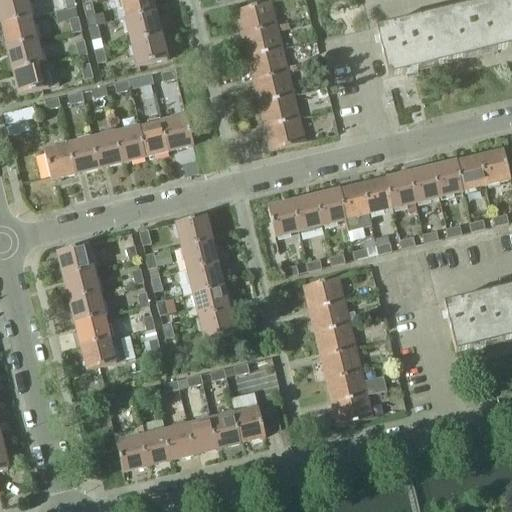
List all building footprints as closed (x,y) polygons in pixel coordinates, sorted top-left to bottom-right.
[(4,0),(0,1),(0,19),(2,26),(31,19),(26,0),(4,0)] [(63,0),(67,11),(75,9),(73,0),(63,0)] [(155,13),(151,0),(120,0),(125,21),(155,13)] [(511,0),(500,0),(392,27),(376,31),(388,79),(511,48),(511,0)] [(97,27),(92,3),(83,5),(88,29),(97,27)] [(243,36),(277,28),(271,4),(237,13),(243,36)] [(161,37),(155,13),(125,21),(131,44),(161,37)] [(7,50),(37,42),(31,19),(2,26),(7,50)] [(72,34),(81,32),(78,19),(69,21),(72,34)] [(88,29),(92,42),(94,52),(103,50),(97,27),(88,29)] [(243,36),(249,59),(283,51),(277,28),(243,36)] [(161,37),(131,44),(137,68),(167,61),(161,37)] [(7,50),(13,73),(42,66),(37,42),(7,50)] [(78,59),(87,57),(84,43),(75,45),(78,59)] [(106,64),(103,50),(94,52),(97,66),(106,64)] [(283,51),(249,59),(254,83),(288,74),(289,74),(283,51)] [(42,66),(13,73),(19,98),(59,88),(53,64),(43,66),(42,66)] [(84,81),(92,79),(89,65),(81,67),(84,81)] [(176,80),(174,71),(161,75),(164,83),(176,80)] [(260,106),(294,98),(288,74),(254,83),(260,106)] [(152,77),(129,83),(131,91),(154,85),(152,77)] [(131,91),(129,83),(114,86),(116,94),(131,91)] [(106,88),(82,94),(84,102),(93,100),(108,96),(106,88)] [(326,90),(316,93),(319,101),(328,99),(326,90)] [(84,102),(82,94),(69,97),(71,106),(84,102)] [(260,106),(266,130),(300,121),(294,98),(260,106)] [(60,108),(58,99),(45,103),(47,111),(60,108)] [(35,120),(32,109),(4,116),(6,127),(35,120)] [(162,124),(169,154),(194,148),(186,118),(162,124)] [(300,121),(266,130),(272,154),(306,145),(300,121)] [(138,130),(146,160),(169,154),(162,124),(138,130)] [(115,136),(122,166),(146,160),(138,130),(115,136)] [(91,142),(98,171),(122,166),(115,136),(91,142)] [(75,177),(98,171),(91,142),(67,147),(75,177)] [(75,177),(67,147),(43,153),(51,183),(75,177)] [(480,159),(487,187),(511,182),(504,153),(480,159)] [(480,159),(457,164),(464,193),(487,187),(480,159)] [(433,170),(440,199),(464,193),(457,164),(433,170)] [(433,170),(410,176),(417,205),(440,199),(433,170)] [(386,182),(393,211),(417,205),(410,176),(386,182)] [(386,182),(363,188),(370,216),(393,211),(386,182)] [(363,188),(339,193),(346,222),(349,234),(373,228),(370,216),(363,188)] [(339,193),(316,199),(323,228),(346,222),(339,193)] [(316,199),(292,205),(299,234),(323,228),(316,199)] [(276,239),(299,234),(292,205),(269,211),(276,239)] [(182,249),(211,242),(205,218),(177,225),(182,249)] [(493,221),(495,229),(509,225),(507,218),(493,221)] [(444,225),(448,240),(462,237),(459,228),(458,228),(457,223),(449,225),(449,224),(444,225)] [(470,227),(472,234),(486,231),(484,223),(470,227)] [(148,232),(139,234),(142,247),(151,245),(148,232)] [(409,232),(399,235),(398,235),(400,243),(399,243),(401,252),(415,249),(413,239),(410,240),(409,232)] [(424,238),(426,246),(439,242),(437,235),(424,238)] [(182,249),(188,273),(217,266),(211,242),(182,249)] [(352,250),(355,263),(379,257),(377,249),(376,244),(352,250)] [(390,246),(377,249),(379,257),(392,254),(390,246)] [(63,278),(92,271),(87,247),(57,254),(63,278)] [(129,264),(138,261),(134,248),(126,250),(129,264)] [(145,257),(148,271),(157,268),(153,255),(145,257)] [(330,261),(332,269),(346,265),(344,257),(330,261)] [(307,266),(309,274),(322,271),(321,263),(307,266)] [(184,299),(194,296),(223,289),(217,266),(188,273),(178,275),(184,299)] [(284,272),(286,280),(299,277),(297,269),(284,272)] [(63,278),(69,301),(98,294),(92,271),(63,278)] [(135,287),(144,284),(140,271),(131,273),(135,287)] [(150,280),(153,293),(162,291),(159,278),(150,280)] [(310,311),(344,302),(339,279),(304,287),(310,311)] [(511,288),(461,302),(444,306),(456,354),(511,340),(511,288)] [(194,296),(200,320),(228,313),(223,289),(194,296)] [(75,325),(104,318),(98,294),(69,301),(75,325)] [(140,310),(149,308),(146,294),(137,296),(140,310)] [(156,304),(159,317),(168,315),(165,302),(156,304)] [(310,311),(315,334),(350,326),(344,302),(310,311)] [(234,337),(228,313),(200,320),(206,343),(234,337)] [(75,325),(81,349),(110,342),(104,318),(75,325)] [(146,333),(155,331),(152,318),(143,320),(146,333)] [(162,327),(165,341),(173,338),(170,325),(162,327)] [(350,326),(315,334),(321,358),(356,349),(350,326)] [(81,349),(83,357),(87,373),(116,366),(126,364),(120,339),(110,342),(81,349)] [(157,341),(148,343),(152,357),(161,355),(157,341)] [(321,358),(327,381),(361,373),(356,349),(321,358)] [(380,361),(382,368),(396,364),(394,357),(380,361)] [(248,365),(234,369),(236,378),(250,374),(248,365)] [(211,375),(213,383),(227,380),(225,371),(211,375)] [(327,381),(333,406),(367,398),(387,393),(383,379),(364,383),(361,373),(327,381)] [(201,377),(187,380),(190,389),(204,386),(201,377)] [(164,386),(166,395),(180,391),(178,382),(164,386)] [(155,388),(141,392),(143,401),(157,397),(155,388)] [(141,392),(131,394),(133,403),(143,401),(141,392)] [(117,397),(119,406),(133,403),(131,394),(117,397)] [(373,420),(367,398),(333,406),(338,429),(373,420)] [(235,416),(242,445),(266,439),(258,410),(235,416)] [(235,416),(211,422),(218,451),(242,445),(235,416)] [(218,451),(211,422),(187,428),(194,457),(218,451)] [(156,466),(170,463),(163,434),(160,423),(137,429),(140,440),(139,440),(146,468),(156,466)] [(163,434),(170,463),(194,457),(187,428),(163,434)] [(146,468),(139,440),(116,446),(123,474),(146,468)] [(0,472),(8,470),(3,448),(0,448),(0,472)]
